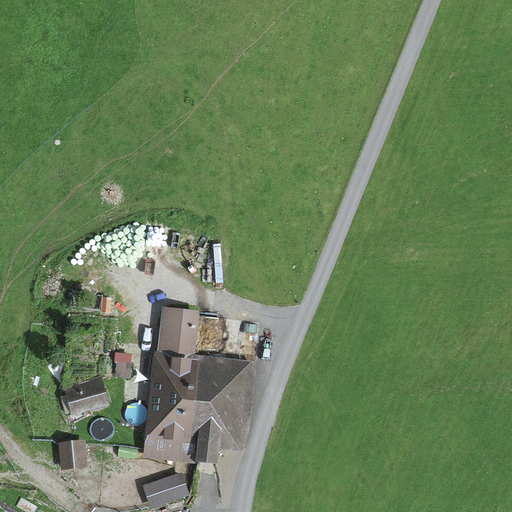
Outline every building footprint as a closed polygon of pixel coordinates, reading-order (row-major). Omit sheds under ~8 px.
[(196,313),(165,309),(160,347),(191,352),(196,313)] [(199,353),(251,358),(254,326),(202,321),(199,353)] [(161,358),(150,449),(213,457),(215,442),(244,445),(253,369),(161,358)] [(68,391),(72,405),(102,398),(99,383),(68,391)] [(59,447),(64,467),(84,462),(79,442),(59,447)] [(185,471),(145,481),(151,505),(191,494),(185,471)]
